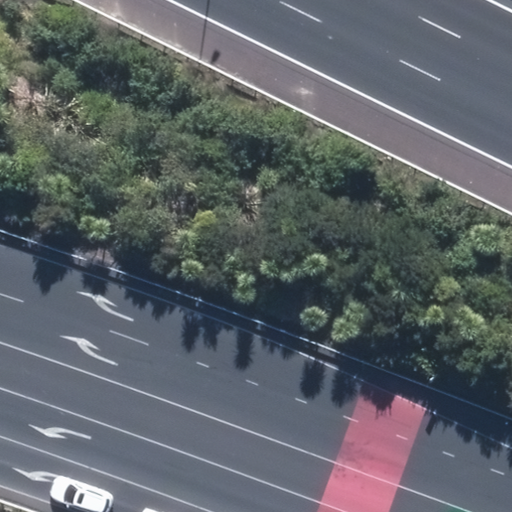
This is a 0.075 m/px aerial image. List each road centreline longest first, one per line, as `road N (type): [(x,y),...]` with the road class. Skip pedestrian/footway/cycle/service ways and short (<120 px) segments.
road 1 (motorway): [(511,487),(361,422),(0,304)]
road 2 (motorway): [(511,110),(286,0)]
road 3 (motorway): [(197,511),(0,442)]
